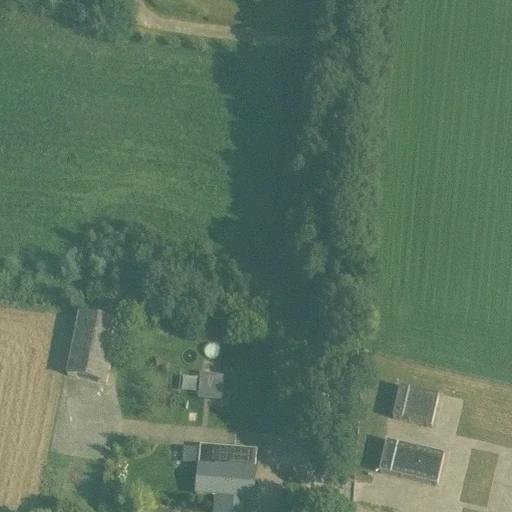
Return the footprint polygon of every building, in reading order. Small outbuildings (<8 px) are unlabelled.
[(106,386),(119,325),(78,316),(66,378),(106,386)] [(198,400),(221,402),(223,377),(200,375),(198,400)] [(431,429),(438,400),(399,391),(392,420),(431,429)] [(430,430),(394,421),(389,441),(425,449),(430,430)] [(437,487),(444,457),(386,443),(379,474),(437,487)] [(212,511),(243,511),(244,499),(253,500),(257,453),(204,449),(203,468),(197,467),(195,495),(214,497),(212,511)]
